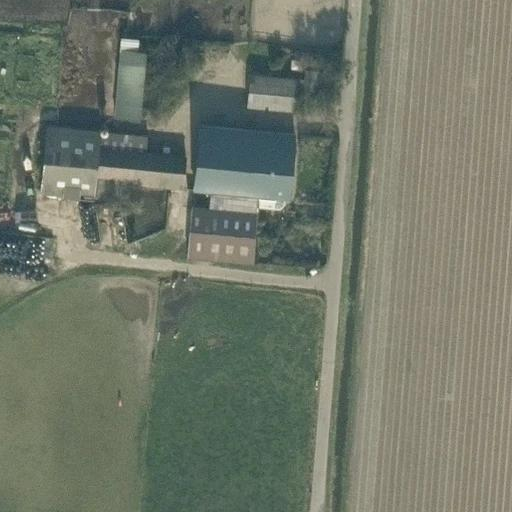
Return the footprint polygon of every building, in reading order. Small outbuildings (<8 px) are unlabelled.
[(301,56),(290,55),(289,65),(300,66),(301,56)] [(149,110),(140,109),(144,63),(118,60),(113,116),(148,119),(149,110)] [(298,77),(297,85),(319,87),(321,66),(305,64),(304,77),(298,77)] [(248,73),(245,106),(295,110),(298,77),(248,73)] [(47,124),(39,192),(129,198),(131,183),(183,189),(185,154),(145,150),(147,134),(47,124)] [(192,205),(191,205),(187,255),(252,261),(257,204),(277,206),(281,205),(283,202),(283,197),(287,197),(293,132),(199,124),(193,189),(210,190),(208,206),(192,205)]
